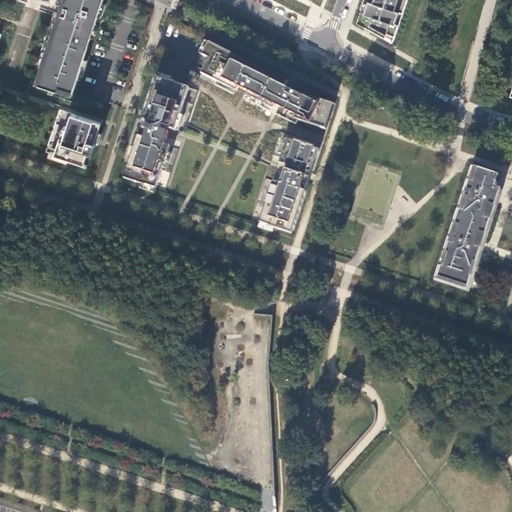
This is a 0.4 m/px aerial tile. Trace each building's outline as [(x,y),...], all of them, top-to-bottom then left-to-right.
[(62,0),(59,10),(34,85),(71,97),(96,21),(103,0),(62,0)] [(394,42),(408,0),(365,0),(359,19),(394,42)] [(329,103),(303,94),(302,97),(285,88),(288,82),(209,42),(203,56),(209,59),(201,74),(237,92),(239,88),(248,93),(246,96),(274,110),(275,106),(296,116),(295,120),(321,129),(329,103)] [(175,132),(189,89),(157,78),(124,179),(156,189),(170,147),(166,145),(169,134),(162,131),(163,128),(175,132)] [(329,103),(321,129),(326,130),(335,105),(329,103)] [(101,123),(72,114),(68,128),(64,127),(55,155),(65,159),(64,160),(71,163),(71,161),(82,165),(87,150),(92,152),(101,123)] [(292,234),(320,150),(288,140),(260,224),(292,234)] [(436,278),(469,289),(477,264),(482,250),(500,193),(495,192),(495,189),(500,176),(472,167),(436,278)] [(468,292),(469,289),(436,278),(435,281),(468,292)] [(270,327),(271,315),(254,314),(253,325),(270,327)]
